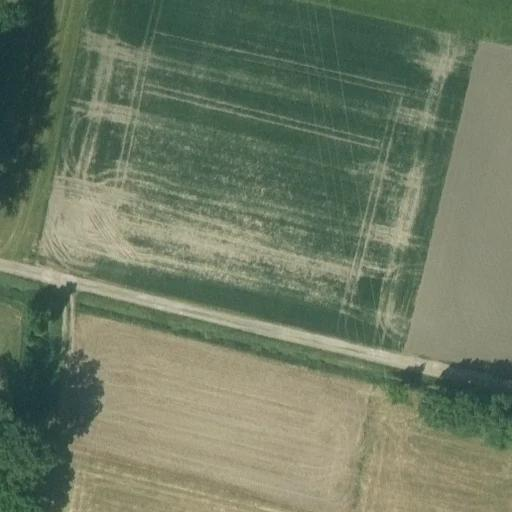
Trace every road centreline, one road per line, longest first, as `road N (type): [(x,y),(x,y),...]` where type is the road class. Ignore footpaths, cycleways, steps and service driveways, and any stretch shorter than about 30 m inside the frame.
road 1 (track): [(511,398),(0,276)]
road 2 (track): [(78,295),(52,511)]
